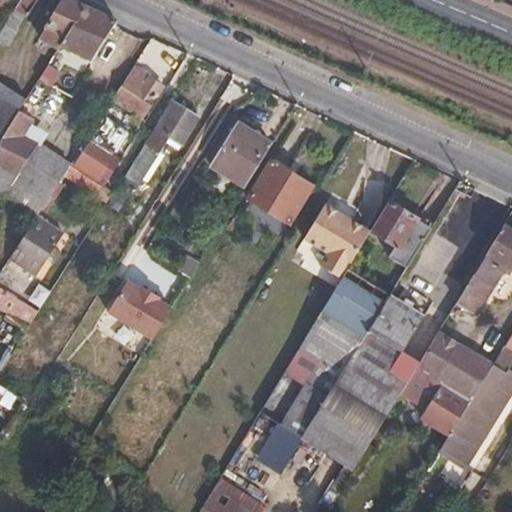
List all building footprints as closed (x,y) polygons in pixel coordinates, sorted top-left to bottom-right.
[(33,0),(16,0),(12,8),(22,13),(25,15),(33,0)] [(56,48),(57,45),(81,6),(69,0),(53,0),(47,12),(50,14),(36,37),(56,48)] [(81,6),(57,45),(91,60),(115,21),(81,6)] [(22,13),(12,8),(0,27),(0,40),(4,42),(22,13)] [(58,62),(50,57),(37,79),(45,83),(58,62)] [(162,85),(134,69),(113,99),(141,117),(162,85)] [(0,137),(17,110),(21,104),(0,90),(0,137)] [(196,117),(171,101),(156,126),(154,124),(110,191),(103,203),(115,210),(135,181),(139,183),(167,139),(169,141),(171,138),(180,144),(196,117)] [(31,120),(17,110),(0,137),(0,189),(39,209),(47,198),(68,165),(20,138),(31,120)] [(269,145),(232,123),(207,165),(243,188),(269,145)] [(110,166),(82,150),(74,163),(102,178),(110,166)] [(310,186),(269,162),(246,198),(288,223),(310,186)] [(155,199),(146,192),(129,219),(139,225),(155,199)] [(416,219),(387,202),(369,231),(395,246),(389,257),(407,269),(435,222),(420,214),(416,219)] [(339,280),(345,270),(355,253),(368,233),(323,206),(302,240),(326,255),(318,268),(339,280)] [(24,234),(51,250),(63,231),(36,214),(24,234)] [(511,231),(501,225),(454,302),(474,314),(501,271),(505,273),(509,267),(511,268),(511,231)] [(36,273),(51,250),(24,234),(9,257),(36,273)] [(389,298),(345,270),(339,280),(334,289),(296,350),(318,362),(284,417),(306,432),(389,298)] [(106,312),(150,339),(169,309),(155,300),(156,298),(139,288),(138,290),(124,282),(106,312)] [(389,298),(306,432),(302,439),(341,463),(318,501),(329,508),(346,480),(400,391),(417,363),(403,353),(424,319),(389,298)] [(437,330),(417,363),(400,391),(427,407),(420,418),(447,435),(448,432),(491,364),(437,330)] [(448,432),(477,450),(511,394),(511,375),(507,373),(511,365),(511,356),(501,349),(491,364),(448,432)] [(477,450),(448,432),(447,435),(436,452),(465,470),(477,450)] [(256,511),(257,511),(215,483),(200,508),(206,511),(256,511)]
